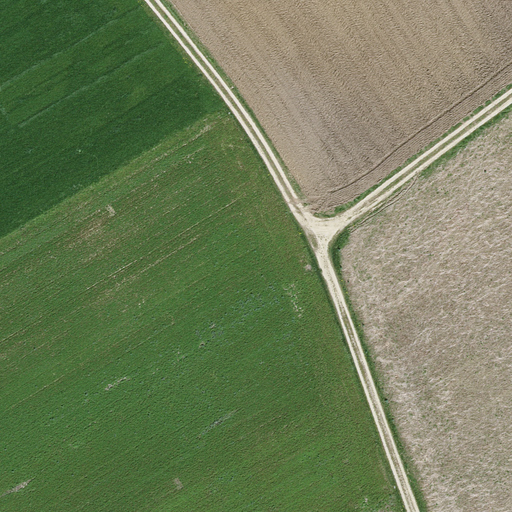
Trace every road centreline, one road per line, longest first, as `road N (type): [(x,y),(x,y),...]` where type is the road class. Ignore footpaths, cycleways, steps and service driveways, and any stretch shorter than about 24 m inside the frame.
road 1 (track): [(148,0),(264,148),(316,239)]
road 2 (track): [(316,239),(413,511)]
road 3 (track): [(511,96),(316,239)]
